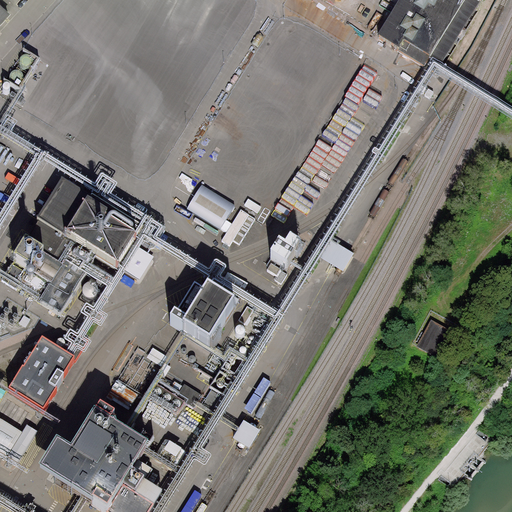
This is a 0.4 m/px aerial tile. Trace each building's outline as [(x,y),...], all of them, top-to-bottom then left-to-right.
[(482,0),(403,0),(379,40),(437,75),(482,0)] [(0,22),(10,12),(0,3),(0,22)] [(311,44),(283,26),(266,53),(307,79),(328,46),(315,38),(311,44)] [(304,86),(262,59),(243,90),(285,116),(304,86)] [(168,145),(65,84),(35,133),(138,195),(168,145)] [(235,194),(197,170),(176,202),(197,216),(201,210),(218,221),(235,194)] [(60,263),(25,243),(1,285),(62,319),(96,261),(120,275),(147,228),(63,180),(38,224),(72,243),(60,263)] [(239,246),(254,221),(239,212),(220,244),(228,249),(233,242),(239,246)] [(288,247),(282,243),(270,261),(289,274),(306,248),(293,240),(288,247)] [(319,259),(342,274),(354,256),(331,243),(319,259)] [(205,296),(194,288),(171,323),(211,350),(240,307),(211,288),(205,296)] [(215,380),(210,388),(224,396),(232,383),(228,380),(229,378),(221,373),(223,371),(230,376),(231,375),(236,378),(271,322),(248,308),(223,348),(218,345),(202,371),(215,380)] [(43,413),(75,360),(42,340),(10,393),(43,413)] [(173,383),(160,375),(167,365),(138,348),(117,381),(176,418),(185,403),(194,409),(202,396),(185,385),(177,397),(167,391),(173,383)] [(246,407),(250,410),(270,379),(266,376),(246,407)] [(222,399),(212,392),(203,406),(213,412),(222,399)] [(148,446),(95,415),(72,453),(59,445),(40,476),(99,511),(108,511),(131,474),(148,446)] [(22,434),(0,422),(0,457),(6,461),(22,434)] [(245,423),(234,441),(249,451),(261,433),(245,423)] [(478,431),(441,478),(455,489),(492,443),(478,431)] [(131,474),(108,511),(151,511),(170,482),(161,477),(155,488),(134,475),(131,474)] [(182,511),(186,511),(208,478),(205,476),(182,511)]
